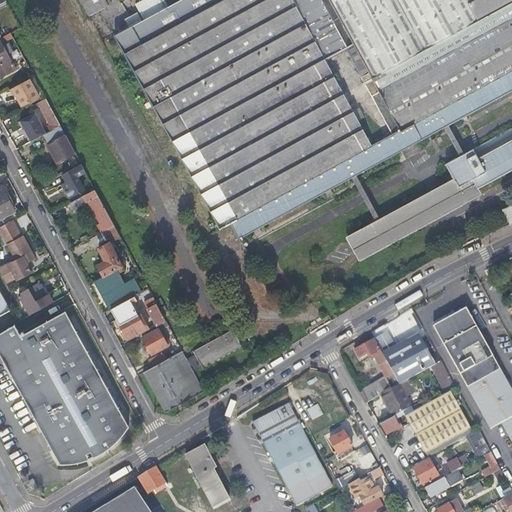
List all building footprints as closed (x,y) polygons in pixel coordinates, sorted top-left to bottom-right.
[(511,73),(511,0),(138,0),(140,3),(123,11),(135,33),(119,41),(214,220),(222,215),(226,223),(511,73)] [(20,27),(15,18),(13,20),(15,24),(3,31),(5,35),(10,33),(20,27)] [(3,46),(0,42),(0,41),(0,75),(14,68),(7,55),(12,52),(7,44),(3,46)] [(24,86),(25,88),(15,93),(21,106),(38,97),(30,82),(24,86)] [(60,125),(45,98),(31,106),(32,109),(39,106),(49,125),(40,130),(42,135),(60,125)] [(69,142),(60,125),(42,135),(48,143),(46,144),(52,155),(54,153),(59,162),(75,153),(69,142)] [(511,163),(511,132),(473,154),(469,147),(443,162),(451,174),(348,230),(360,252),(479,189),(477,182),(511,163)] [(85,172),(80,164),(62,174),(73,195),(83,190),(76,177),(85,172)] [(114,225),(95,189),(85,195),(89,202),(100,223),(97,225),(101,233),(114,225)] [(0,217),(14,209),(4,190),(0,191),(0,217)] [(89,202),(85,195),(69,204),(72,211),(89,202)] [(511,204),(501,210),(509,225),(511,223),(511,204)] [(12,221),(0,227),(0,233),(3,238),(4,238),(16,259),(0,268),(0,272),(6,284),(17,278),(19,281),(32,274),(27,264),(33,260),(12,221)] [(125,243),(116,227),(92,240),(95,246),(105,241),(106,241),(110,239),(112,242),(116,241),(119,247),(125,243)] [(132,297),(139,293),(131,279),(122,284),(116,274),(124,270),(109,242),(98,248),(105,260),(97,264),(102,275),(113,268),(114,270),(94,280),(110,309),(128,299),(132,297)] [(19,295),(31,315),(63,297),(59,289),(45,297),(38,285),(19,295)] [(0,315),(10,310),(0,291),(0,315)] [(68,302),(65,296),(63,297),(31,315),(26,318),(25,318),(35,337),(43,332),(38,323),(60,311),(58,309),(68,302)] [(142,324),(145,322),(132,297),(128,299),(142,324)] [(145,329),(146,332),(150,330),(145,322),(142,324),(128,299),(110,309),(126,339),(145,329)] [(166,321),(157,303),(148,308),(157,325),(157,326),(166,321)] [(511,439),(511,387),(469,311),(436,331),(491,427),(502,421),(511,439)] [(166,321),(157,326),(157,328),(159,330),(169,325),(166,321)] [(162,336),(159,330),(157,328),(141,336),(151,354),(170,344),(164,334),(162,336)] [(3,331),(0,332),(0,429),(33,490),(60,475),(48,453),(37,431),(52,423),(3,331)] [(197,356),(188,361),(192,369),(201,364),(204,369),(242,348),(233,331),(194,352),(197,356)] [(40,345),(41,345),(48,341),(43,332),(35,337),(40,345)] [(416,336),(382,355),(400,384),(407,381),(433,366),(416,336)] [(385,380),(360,393),(366,403),(394,388),(400,384),(382,355),(374,341),(355,353),(361,361),(369,356),(372,358),(376,357),(385,380)] [(188,361),(182,350),(165,359),(152,366),(144,371),(166,412),(204,391),(192,369),(188,361)] [(152,366),(165,359),(162,353),(149,360),(152,366)] [(394,417),(397,415),(413,406),(407,396),(411,392),(407,387),(410,385),(407,381),(400,384),(394,388),(395,390),(382,396),(394,417)] [(470,430),(451,394),(407,417),(426,454),(470,430)] [(307,410),(312,420),(324,415),(318,404),(307,410)] [(322,469),(287,405),(253,425),(298,505),(332,488),(322,469)] [(378,425),(384,435),(395,429),(399,431),(404,428),(397,415),(394,417),(378,425)] [(351,450),(340,433),(328,440),(338,458),(351,450)] [(455,442),(442,449),(444,455),(457,448),(455,442)] [(491,453),(485,442),(481,445),(487,456),(491,453)] [(214,468),(201,446),(185,456),(215,506),(226,500),(210,471),(214,468)] [(481,471),(485,479),(501,471),(491,453),(487,456),(485,457),(490,466),(481,471)] [(436,477),(427,460),(413,466),(422,485),(436,477)] [(452,474),(457,471),(461,469),(457,460),(448,465),(452,474)] [(155,468),(154,468),(138,478),(148,495),(163,485),(155,468)] [(373,481),(383,476),(380,470),(370,475),(373,481)] [(341,489),(359,478),(355,471),(337,482),(341,489)] [(452,474),(425,488),(430,498),(463,482),(457,471),(452,474)] [(365,508),(383,498),(378,489),(375,491),(369,479),(359,484),(357,482),(347,487),(356,501),(359,499),(365,508)] [(146,511),(133,490),(98,511),(146,511)] [(511,511),(511,494),(503,500),(511,511)] [(375,511),(387,506),(383,498),(365,508),(357,511),(375,511)] [(471,511),(470,509),(464,511),(462,511),(455,501),(437,510),(438,511),(471,511)]
